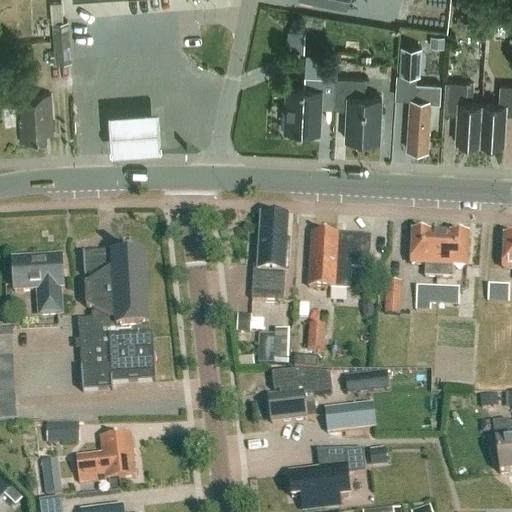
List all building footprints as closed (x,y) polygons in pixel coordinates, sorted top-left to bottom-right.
[(306,0),(345,8),(346,0),(306,0)] [(53,9),(54,24),(68,22),(67,8),(53,9)] [(106,18),(70,20),(75,99),(89,98),(89,104),(126,102),(125,86),(111,87),(106,18)] [(71,63),(68,22),(54,24),(52,24),(55,65),(71,63)] [(505,43),(506,29),(492,28),(492,42),(505,43)] [(429,48),(443,48),(443,37),(430,37),(429,48)] [(0,45),(0,56),(15,55),(14,44),(0,45)] [(399,75),(420,76),(421,48),(400,47),(399,75)] [(335,109),(336,78),(305,77),(304,89),(286,88),(284,132),(320,134),(321,109),(335,109)] [(365,80),(336,78),(335,109),(347,110),(345,141),(379,142),(382,98),(365,98),(365,80)] [(479,145),(482,105),(464,104),(466,84),(445,83),(443,115),(457,116),(455,144),(479,145)] [(414,101),(410,100),(407,151),(427,152),(430,104),(440,104),(441,86),(415,85),(415,93),(413,93),(413,98),(415,98),(414,101)] [(499,106),(482,105),(479,145),(504,147),(505,116),(511,116),(511,86),(500,86),(499,106)] [(45,135),(52,135),(49,94),(16,96),(19,145),(45,143),(45,135)] [(158,104),(108,108),(111,148),(161,145),(158,104)] [(289,274),(291,244),(287,243),(288,218),(263,217),(260,268),(255,268),(253,301),(285,303),(287,274),(289,274)] [(439,280),(441,235),(413,234),(411,266),(426,267),(426,279),(439,280)] [(372,238),(313,235),(310,289),(323,289),(324,285),(348,287),(348,286),(349,270),(367,271),(370,271),(372,238)] [(467,268),(469,236),(441,235),(439,280),(453,280),(453,268),(467,268)] [(111,390),(111,392),(113,392),(112,384),(154,382),(154,384),(155,383),(153,335),(149,336),(145,253),(113,255),(113,258),(103,259),(103,255),(101,255),(101,256),(85,256),(85,254),(84,254),(85,278),(86,278),(86,275),(89,275),(94,282),(85,288),(86,309),(95,313),(92,318),(92,321),(78,321),(82,393),(84,393),(83,392),(111,390)] [(63,319),(61,291),(64,290),(62,260),(13,263),(15,294),(39,292),(40,320),(63,319)] [(387,284),(385,317),(400,318),(402,285),(387,284)] [(510,290),(489,289),(488,304),(509,305),(510,290)] [(438,306),(438,291),(417,290),(416,311),(430,312),(431,306),(438,306)] [(459,307),(460,292),(438,291),(438,306),(459,307)] [(250,336),(251,318),(237,317),(236,335),(250,336)] [(324,353),(326,329),(310,328),(308,352),(309,352),(324,353)] [(0,359),(14,359),(13,330),(0,330),(0,359)] [(259,337),(258,366),(288,367),(290,333),(276,333),(275,338),(259,337)] [(318,371),(318,360),(296,358),(295,370),(318,371)] [(238,372),(254,371),(253,359),(237,360),(238,372)] [(364,402),(361,378),(347,380),(350,404),(364,402)] [(306,419),(317,418),(314,392),(269,397),(272,424),(306,420),(306,419)] [(497,397),(481,398),(482,411),(498,409),(497,397)] [(327,436),(376,430),(374,407),(324,412),(327,436)] [(511,474),(511,424),(509,425),(510,434),(511,434),(511,441),(496,443),(500,476),(511,474)] [(105,481),(135,478),(130,435),(100,438),(102,455),(76,458),(79,484),(97,482),(97,478),(105,477),(105,481)] [(371,452),(373,469),(387,467),(385,451),(371,452)] [(364,452),(317,453),(317,454),(328,454),(330,471),(289,476),(292,501),(302,499),(304,511),(302,511),(312,511),(327,510),(326,501),(350,498),(347,477),(365,475),(363,453),(364,453),(364,452)] [(71,480),(69,462),(43,465),(47,497),(63,495),(62,481),(71,480)]
